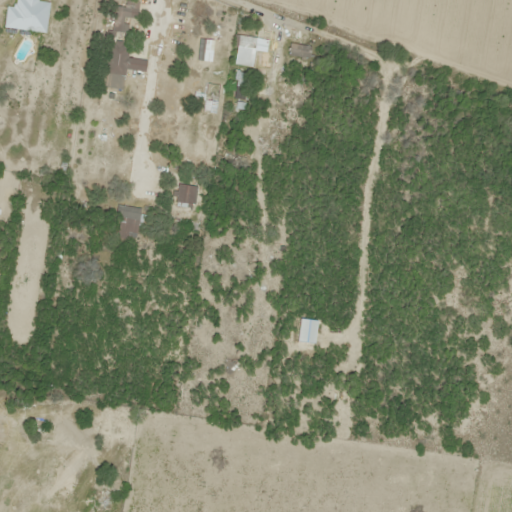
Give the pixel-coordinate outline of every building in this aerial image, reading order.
[(3,25),(44,33),(50,2),(39,0),(14,0),(14,7),(6,6),(3,25)] [(126,19),(136,20),(139,3),(124,1),(123,7),(114,6),(110,31),(125,33),(126,19)] [(198,62),(211,62),(211,40),(198,40),(198,62)] [(291,41),(288,55),(309,60),(312,46),(291,41)] [(104,88),(122,90),(123,76),(144,78),(146,61),(126,58),(128,45),(109,43),(104,88)] [(256,71),(269,71),(269,53),(256,53),(256,71)] [(250,77),(238,75),(233,97),(244,100),(250,77)] [(215,113),(218,85),(205,84),(202,112),(215,113)] [(175,203),(192,205),(195,187),(178,184),(175,203)] [(314,344),(318,322),(300,319),(297,342),(314,344)]
